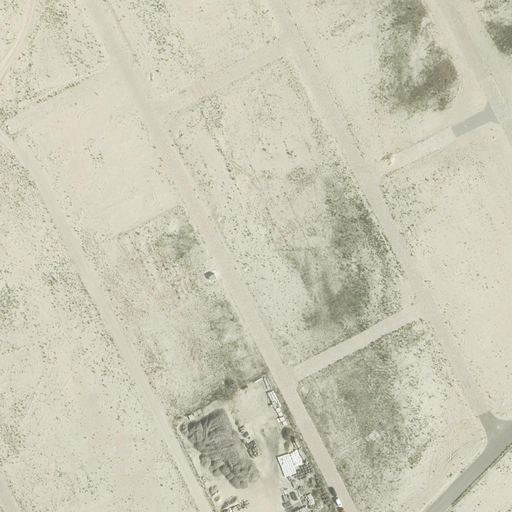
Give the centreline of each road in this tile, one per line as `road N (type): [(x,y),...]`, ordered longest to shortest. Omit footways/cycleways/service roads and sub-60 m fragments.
road 1 (residential): [(91,0),(350,511)]
road 2 (residential): [(274,0),(501,445)]
road 3 (residential): [(0,162),(189,511)]
road 4 (residential): [(448,0),(511,129)]
